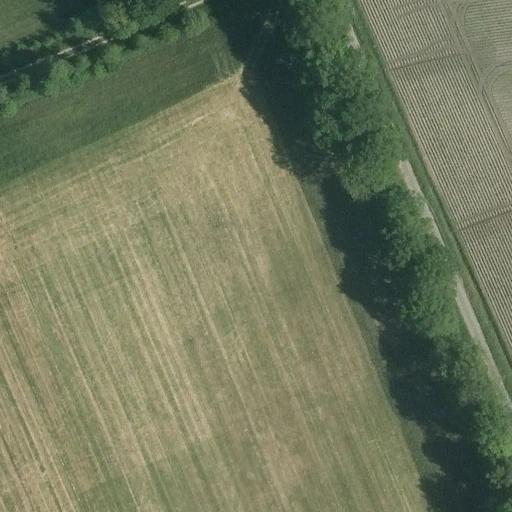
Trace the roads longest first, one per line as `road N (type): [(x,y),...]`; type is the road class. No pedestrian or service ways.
road 1 (track): [(511,414),(334,0)]
road 2 (track): [(0,87),(220,0)]
